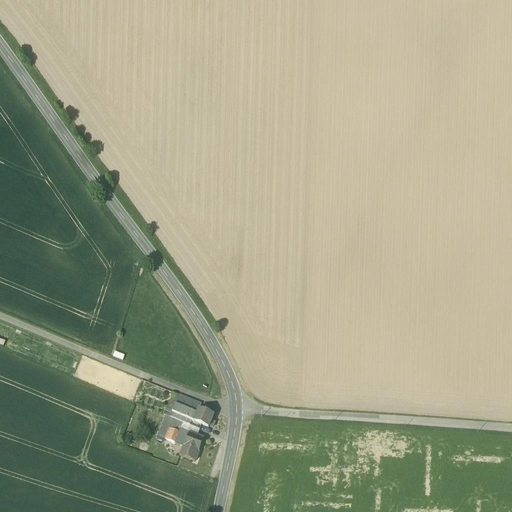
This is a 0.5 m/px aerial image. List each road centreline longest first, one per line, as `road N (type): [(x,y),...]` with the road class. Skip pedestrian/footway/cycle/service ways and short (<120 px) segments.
road 1 (tertiary): [(234,410),(225,370),(196,318),(0,43)]
road 2 (unclassified): [(511,428),(234,410)]
road 3 (track): [(234,410),(0,316)]
